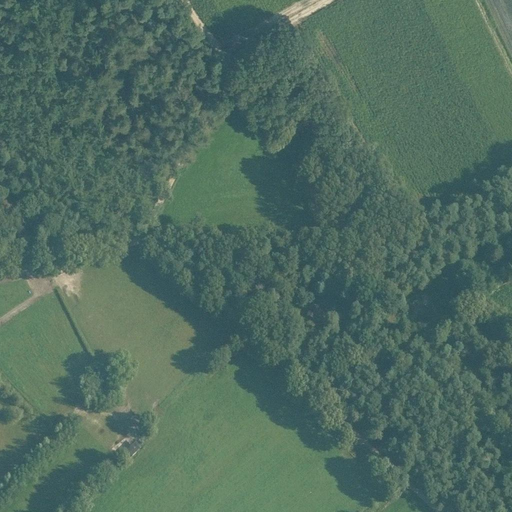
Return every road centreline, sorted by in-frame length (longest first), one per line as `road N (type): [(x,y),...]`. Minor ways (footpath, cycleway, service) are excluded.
road 1 (track): [(438,511),(296,383),(263,339),(140,236)]
road 2 (track): [(181,0),(228,62),(228,83),(140,236)]
road 3 (track): [(140,236),(0,266)]
